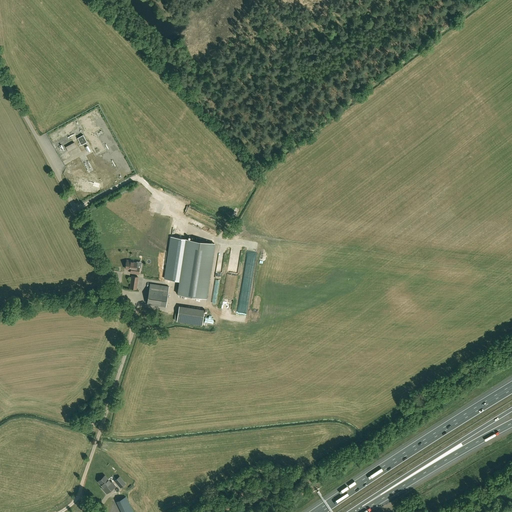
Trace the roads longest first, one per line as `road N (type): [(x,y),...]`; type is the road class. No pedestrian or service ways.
road 1 (unclassified): [(123,292),(0,67)]
road 2 (residential): [(93,511),(80,488),(136,319),(123,292)]
road 3 (motorway): [(511,387),(318,511)]
road 4 (motorway): [(362,508),(511,409)]
road 5 (motorway): [(362,508),(511,423)]
